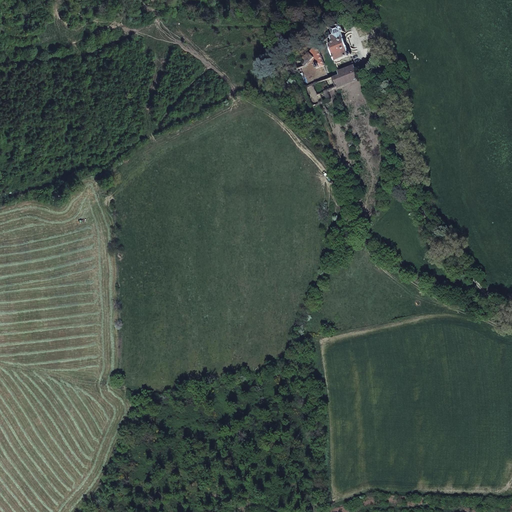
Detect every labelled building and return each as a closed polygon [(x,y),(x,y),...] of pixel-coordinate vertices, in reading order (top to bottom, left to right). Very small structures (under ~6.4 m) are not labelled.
[(329,42),(336,61),(351,56),(349,49),(351,48),(347,37),(345,38),(343,33),(345,33),(343,25),(333,28),(335,35),(329,38),(330,41),(329,42)] [(313,59),(317,69),(320,68),(320,67),(324,65),(317,47),(304,59),(305,64),(304,65),(305,67),(313,59)] [(354,66),(338,72),(340,75),(343,86),(359,80),(359,78),(354,66)] [(328,101),(327,92),(343,86),(340,75),(313,85),(317,95),(320,94),(323,103),(328,101)] [(304,88),(309,99),(317,95),(313,85),(304,88)]
